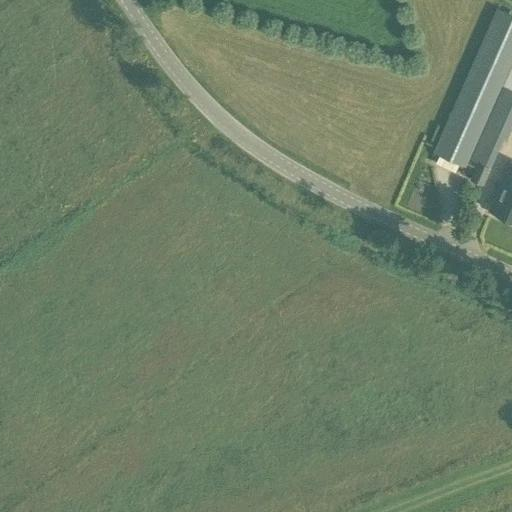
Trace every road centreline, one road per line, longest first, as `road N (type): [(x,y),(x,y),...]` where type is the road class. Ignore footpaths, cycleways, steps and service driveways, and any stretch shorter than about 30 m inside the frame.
road 1 (unclassified): [(511,272),(297,172),(243,138),(125,0)]
road 2 (unknown): [(511,463),(377,511)]
